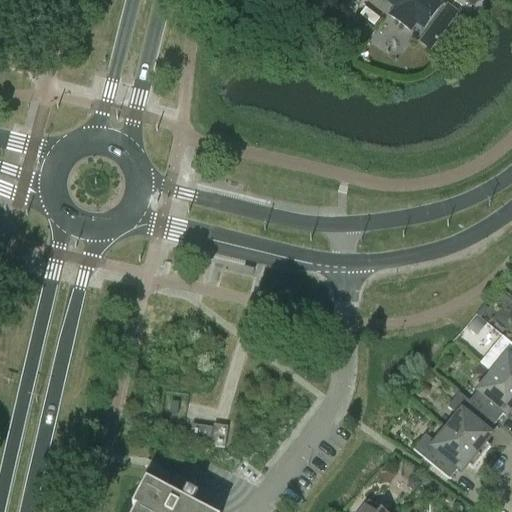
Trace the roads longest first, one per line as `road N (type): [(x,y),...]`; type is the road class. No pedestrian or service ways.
road 1 (secondary): [(26,511),(93,228)]
road 2 (secondary): [(64,216),(0,499)]
road 3 (residential): [(256,511),(335,408),(345,262)]
road 4 (tertiary): [(121,218),(345,262)]
road 5 (tertiary): [(344,224),(300,221),(137,177)]
road 6 (tertiary): [(511,172),(465,202),(344,224)]
road 7 (tertiary): [(345,262),(438,249),(511,208)]
road 8 (secondary): [(124,152),(163,0)]
road 9 (secondary): [(132,0),(94,140)]
